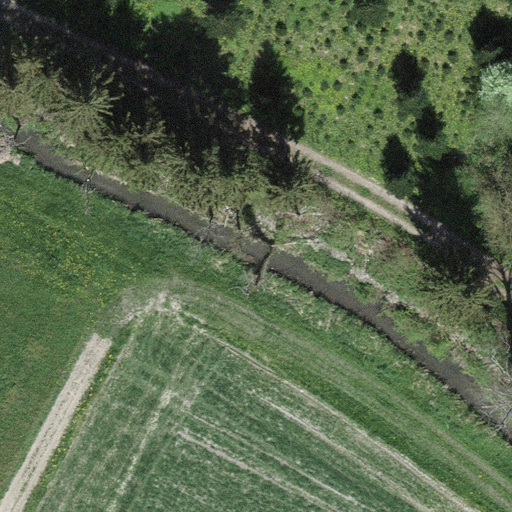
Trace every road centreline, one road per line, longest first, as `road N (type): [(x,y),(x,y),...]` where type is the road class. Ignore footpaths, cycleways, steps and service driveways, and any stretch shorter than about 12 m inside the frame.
road 1 (track): [(511,504),(224,300),(185,284),(150,285),(104,326),(3,511)]
road 2 (track): [(0,6),(301,157),(511,303)]
